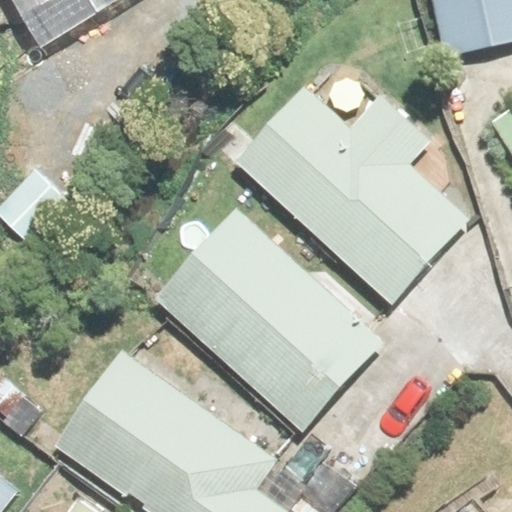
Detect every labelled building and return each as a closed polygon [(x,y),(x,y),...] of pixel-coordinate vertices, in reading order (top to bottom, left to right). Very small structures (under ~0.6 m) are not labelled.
[(24,0),(38,22),(73,0),(101,0),(106,7),(117,0),(24,0)] [(511,0),(444,0),(455,63),(511,52),(511,0)] [(320,89),(250,168),(404,308),(485,219),(428,167),(448,144),(397,98),(367,132),(320,89)] [(401,343),(252,209),(166,304),(315,438),(401,343)] [(136,357),(69,455),(151,511),(290,511),(265,495),(288,462),(136,357)] [(0,511),(14,511),(32,491),(0,464),(0,511)] [(102,511),(62,485),(44,511),(102,511)] [(503,511),(495,502),(482,511),(503,511)]
